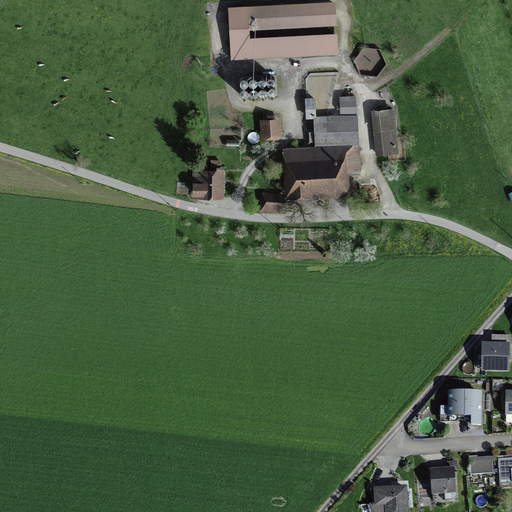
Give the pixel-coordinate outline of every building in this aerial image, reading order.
[(333,6),(230,10),(232,55),(335,51),(333,6)] [(340,118),(356,117),(355,100),(339,101),(340,118)] [(315,101),(305,102),(306,122),(315,122),(315,120),(315,101)] [(398,155),(394,114),(372,116),(377,158),(398,155)] [(359,146),(357,119),(315,120),(315,122),(316,148),(359,146)] [(280,122),(261,123),(262,141),(281,140),(280,122)] [(238,142),(227,142),(227,150),(238,150),(238,142)] [(360,173),(359,146),(316,148),(316,150),(284,152),(286,198),(349,196),(348,174),(360,173)] [(224,173),(194,173),(193,201),(223,202),(224,173)] [(281,196),(263,195),(261,215),(280,216),(281,196)] [(506,349),(487,349),(487,367),(506,367),(506,349)] [(482,422),(482,395),(448,395),(448,421),(470,421),(470,430),(480,430),(480,422),(482,422)] [(511,459),(470,463),(471,481),(500,479),(501,492),(511,490),(511,459)] [(458,473),(457,464),(447,464),(448,472),(430,473),(432,497),(456,496),(454,473),(458,473)] [(407,511),(406,489),(374,491),(375,507),(370,507),(371,511),(407,511)]
